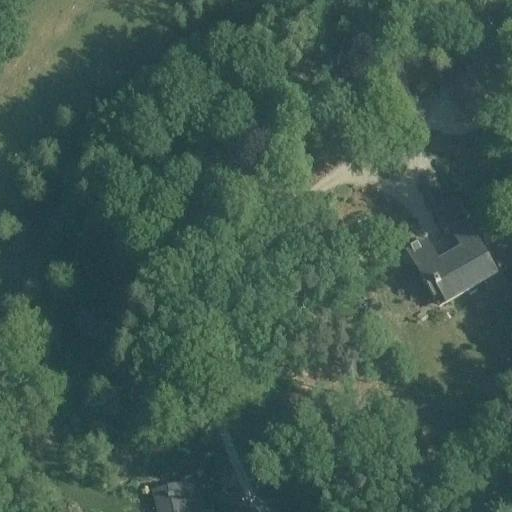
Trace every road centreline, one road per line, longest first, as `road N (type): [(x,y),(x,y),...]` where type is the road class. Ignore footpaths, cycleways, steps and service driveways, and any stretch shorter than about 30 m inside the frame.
road 1 (track): [(362,154),(230,262),(209,310),(211,395),(240,474),(270,511)]
road 2 (track): [(455,86),(362,154),(444,247)]
